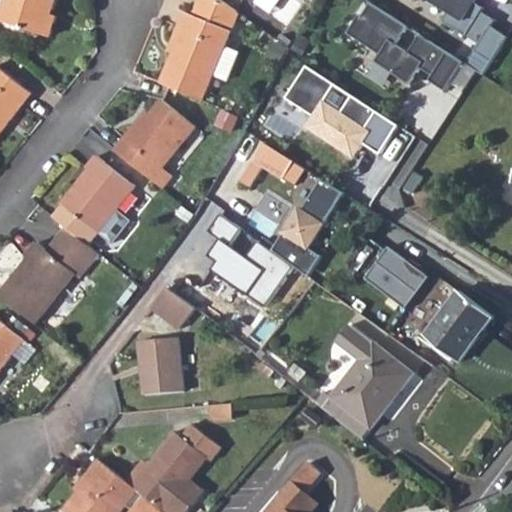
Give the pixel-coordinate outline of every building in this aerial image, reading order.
[(14,0),(7,21),(53,37),(60,17),(56,16),(61,1),(64,2),(64,0),(14,0)] [(175,55),(164,83),(206,100),(217,73),(231,79),(242,52),(228,46),(241,16),(221,0),(203,0),(197,16),(188,13),(171,54),(175,55)] [(431,0),(452,12),(446,22),(470,37),(487,8),(478,3),(477,0),(431,0)] [(365,17),(362,15),(350,34),(383,55),(378,62),(412,83),(423,67),(435,74),(431,80),(448,90),(466,62),(423,34),(412,52),(400,44),(411,26),(374,2),(365,17)] [(511,37),(495,26),(479,51),(496,62),(511,37)] [(0,65),(0,136),(35,93),(0,65)] [(337,85),(308,66),(287,99),(315,117),(307,128),(337,147),(342,140),(359,152),(364,144),(380,155),(399,127),(353,96),(342,113),(326,102),(337,85)] [(141,127),(122,152),(150,174),(160,161),(171,169),(203,127),(171,102),(161,115),(147,131),(141,127)] [(155,111),(141,127),(147,131),(161,115),(155,111)] [(294,186),(305,169),(266,144),(241,182),(250,187),(264,167),(294,186)] [(72,204),(63,217),(74,226),(95,242),(140,185),(102,155),(92,167),(94,169),(83,182),(87,185),(72,204)] [(282,230),(271,247),(291,261),(303,271),(314,253),(303,246),(338,190),(319,178),(302,205),(298,203),(282,229),(282,230)] [(68,201),(72,204),(87,185),(83,182),(68,201)] [(227,214),(214,231),(224,238),(212,255),(220,260),(214,268),(245,292),(246,291),(261,302),(291,261),(271,247),(259,238),(247,254),(233,243),(245,227),(227,214)] [(35,257),(5,293),(41,321),(82,271),(87,275),(106,251),(95,242),(74,226),(56,249),(43,240),(32,254),(35,257)] [(385,244),(360,276),(401,307),(425,275),(385,244)] [(175,286),(159,306),(186,328),(201,308),(189,298),(175,286)] [(454,288),(417,334),(451,361),(489,315),(454,288)] [(320,388),(360,420),(403,366),(363,334),(340,315),(325,333),(349,352),(328,377),(320,388)] [(0,375),(15,357),(29,368),(43,351),(0,316),(0,375)] [(185,336),(146,340),(152,393),(192,388),(185,336)] [(328,377),(320,371),(303,392),(312,399),(320,388),(328,377)] [(320,388),(312,399),(313,400),(346,426),(352,430),(360,420),(320,388)] [(239,404),(220,405),(219,406),(219,407),(218,407),(217,408),(217,409),(216,410),(216,411),(216,412),(216,413),(216,414),(216,415),(217,416),(217,417),(218,418),(219,419),(220,419),(221,420),(222,420),(240,419),(239,404)] [(148,458),(132,477),(175,511),(193,511),(212,489),(198,477),(214,458),(216,459),(227,447),(197,422),(186,434),(181,431),(154,463),(148,458)] [(74,511),(129,511),(135,505),(141,510),(139,511),(175,511),(132,477),(108,458),(97,473),(101,475),(72,510),(74,511)] [(325,473),(314,463),(297,484),(309,493),(325,473)] [(316,511),(322,506),(309,493),(297,484),(282,501),(294,511),(316,511)] [(294,511),(282,501),(272,511),(294,511)]
